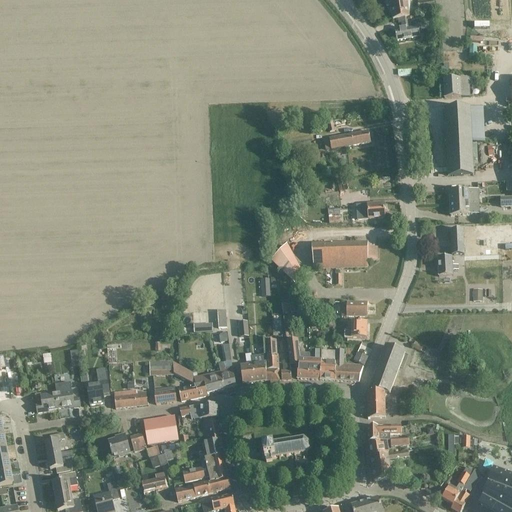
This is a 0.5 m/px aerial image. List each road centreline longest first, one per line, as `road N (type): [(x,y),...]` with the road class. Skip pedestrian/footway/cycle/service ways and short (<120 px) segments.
road 1 (tertiary): [(352,399),(407,272),(411,234),(395,85),(342,0)]
road 2 (residential): [(22,427),(230,402)]
road 3 (track): [(507,440),(429,418),(353,424)]
road 4 (tertiary): [(352,399),(275,391),(230,402)]
